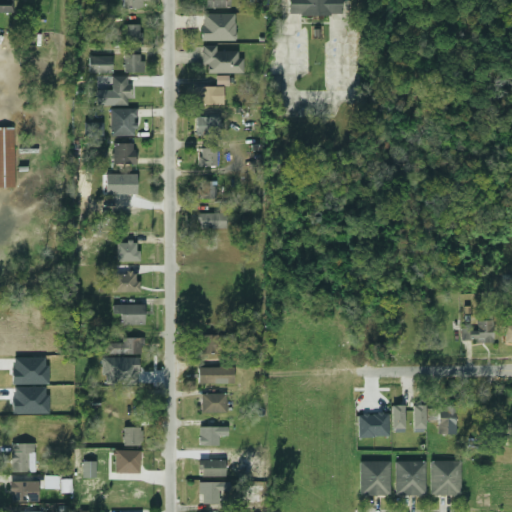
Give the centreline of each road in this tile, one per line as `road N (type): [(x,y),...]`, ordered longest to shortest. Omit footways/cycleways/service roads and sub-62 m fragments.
road 1 (residential): [(174,511),(170,0)]
road 2 (residential): [(367,372),(511,371)]
